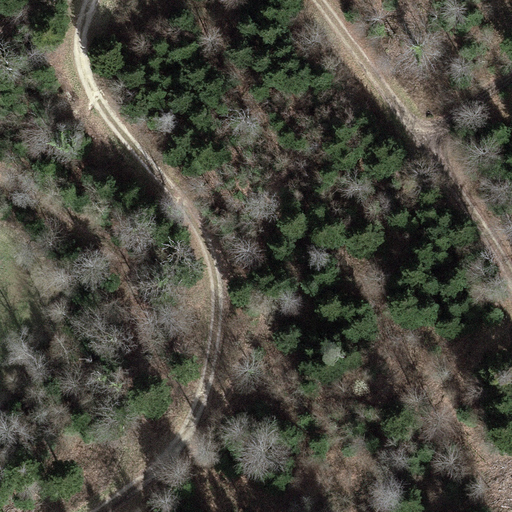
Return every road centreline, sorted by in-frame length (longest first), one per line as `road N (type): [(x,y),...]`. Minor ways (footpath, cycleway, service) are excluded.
road 1 (track): [(89,0),(80,59),(95,97),(188,211),(210,254),(217,300),(211,365),(192,427),(94,511)]
road 2 (track): [(511,283),(420,133),(316,0)]
